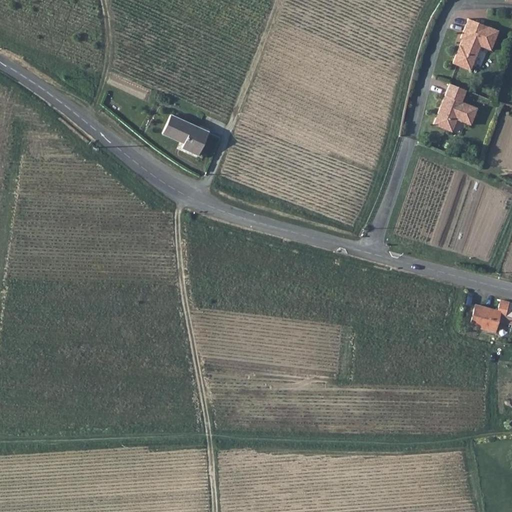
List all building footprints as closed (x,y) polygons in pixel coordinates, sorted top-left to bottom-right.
[(460,38),(450,62),(468,69),(477,44),(488,48),(495,29),(465,17),(458,37),(460,38)] [(447,82),(431,123),(450,130),(455,118),(468,124),(475,107),(460,101),(465,89),(447,82)] [(185,138),(184,140),(201,147),(210,126),(171,110),(163,129),(185,138)] [(200,150),(201,147),(184,140),(183,143),(200,150)] [(511,324),(511,297),(501,296),(500,307),(498,307),(496,328),(498,329),(498,322),(511,324)] [(472,324),(496,328),(498,307),(475,303),(472,324)]
